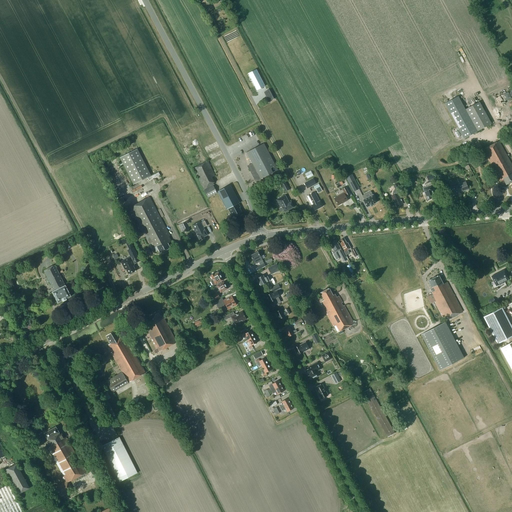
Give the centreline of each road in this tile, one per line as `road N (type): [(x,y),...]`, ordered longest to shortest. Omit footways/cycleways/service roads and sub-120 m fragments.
road 1 (unclassified): [(357,511),(223,251)]
road 2 (unclassified): [(261,237),(245,190),(144,0)]
road 3 (tertiary): [(261,237),(511,209)]
road 4 (tertiary): [(0,361),(223,251)]
